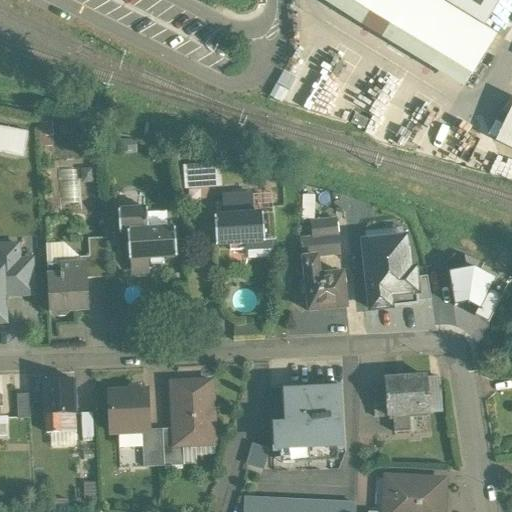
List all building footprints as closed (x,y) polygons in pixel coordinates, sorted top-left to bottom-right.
[(484,27),(440,0),(347,0),(471,77),(497,35),(484,27)] [(500,0),(440,0),(484,27),(500,0)] [(511,107),(497,137),(511,144),(511,107)] [(367,120),(355,115),(351,123),(363,129),(367,120)] [(185,167),(186,188),(223,186),(222,165),(185,167)] [(314,218),(315,196),(303,195),(302,218),(314,218)] [(225,217),(258,215),(256,196),(224,199),(225,217)] [(147,210),(118,212),(119,234),(127,233),(148,231),(147,210)] [(225,217),(214,218),(216,246),(229,245),(230,251),(243,250),(243,244),(244,244),(264,243),(264,239),(262,215),(258,215),(225,217)] [(335,222),(309,225),(311,240),(337,237),(335,222)] [(148,231),(127,233),(129,261),(150,259),(150,266),(164,265),(163,259),(177,258),(175,230),(148,231)] [(311,240),(300,242),(302,260),(315,259),(339,256),(337,237),(311,240)] [(272,238),(264,239),(264,243),(244,244),(245,260),(273,258),(272,238)] [(105,239),(88,240),(89,257),(88,258),(78,258),(79,264),(80,264),(83,268),(84,280),(107,279),(105,239)] [(409,271),(406,239),(363,244),(371,311),(418,306),(418,302),(415,279),(414,271),(409,271)] [(0,269),(4,269),(5,297),(33,296),(32,260),(19,261),(18,246),(0,247),(0,269)] [(315,259),(303,260),(305,279),(318,277),(315,259)] [(79,264),(47,266),(49,313),(53,313),(57,317),(65,316),(69,312),(82,311),(86,308),(84,280),(83,268),(80,264),(79,264)] [(488,324),(507,287),(493,279),(474,270),(474,269),(448,274),(454,308),(471,305),(478,308),(474,317),(488,324)] [(200,274),(188,275),(190,302),(201,301),(200,274)] [(305,279),(304,279),(309,313),(345,308),(341,275),(318,277),(305,279)] [(428,278),(415,279),(418,302),(430,301),(428,278)] [(134,318),(110,320),(111,344),(135,342),(134,318)] [(261,324),(234,325),(234,337),(262,335),(261,324)] [(426,379),(384,382),(385,392),(387,417),(429,414),(426,379)] [(75,381),(45,382),(46,413),(59,412),(76,412),(75,381)] [(210,383),(171,385),(174,429),(174,447),(181,447),(197,446),(196,434),(207,434),(206,417),(212,417),(210,383)] [(286,410),(286,415),(286,426),(278,426),(278,425),(274,425),(275,454),(344,453),(341,391),(286,394),(286,410)] [(146,392),(109,394),(111,434),(141,432),(148,432),(148,431),(146,392)] [(385,392),(371,393),(373,419),(387,417),(385,392)] [(28,395),(16,396),(18,419),(29,419),(28,395)] [(59,412),(46,413),(47,430),(59,430),(59,412)] [(174,447),(174,429),(161,430),(163,467),(182,466),(181,447),(174,447)] [(161,430),(148,431),(148,432),(141,432),(143,468),(163,467),(161,430)] [(247,466),(263,470),(268,451),(251,447),(247,466)] [(441,511),(443,483),(386,481),(384,511),(441,511)] [(248,500),(247,511),(355,511),(356,506),(248,500)]
